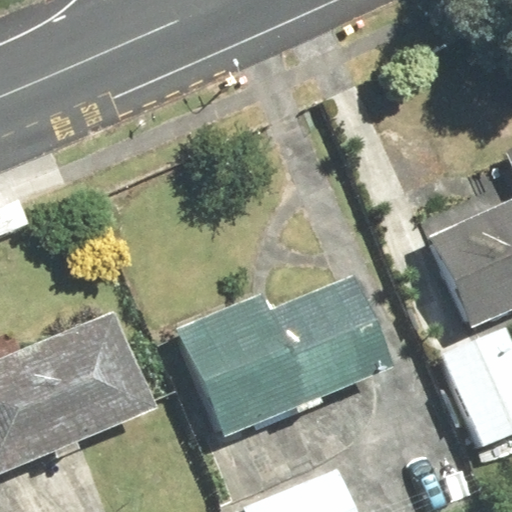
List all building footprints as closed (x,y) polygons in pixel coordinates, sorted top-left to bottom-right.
[(511,194),(400,238),(439,339),(511,310),(511,194)] [(174,344),(221,458),(375,394),(328,280),(174,344)] [(0,351),(0,480),(141,417),(92,310),(0,351)] [(511,377),(495,338),(435,364),(468,442),(511,423),(511,377)] [(236,500),(239,511),(343,511),(332,473),(236,500)]
